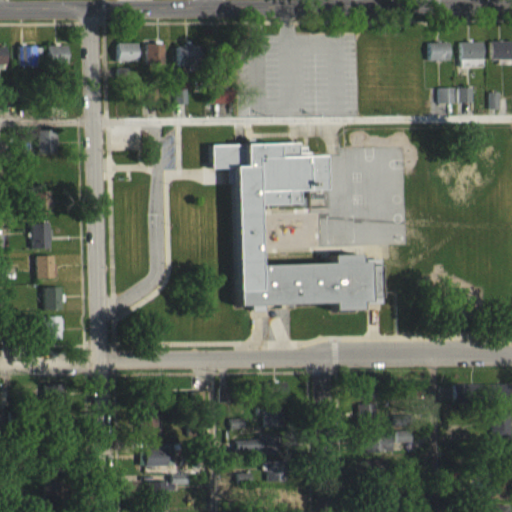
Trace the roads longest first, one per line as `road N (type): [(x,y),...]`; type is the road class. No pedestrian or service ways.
road 1 (tertiary): [(0,7),(511,14)]
road 2 (residential): [(0,362),(511,364)]
road 3 (residential): [(87,7),(101,511)]
road 4 (residential): [(319,367),(323,511)]
